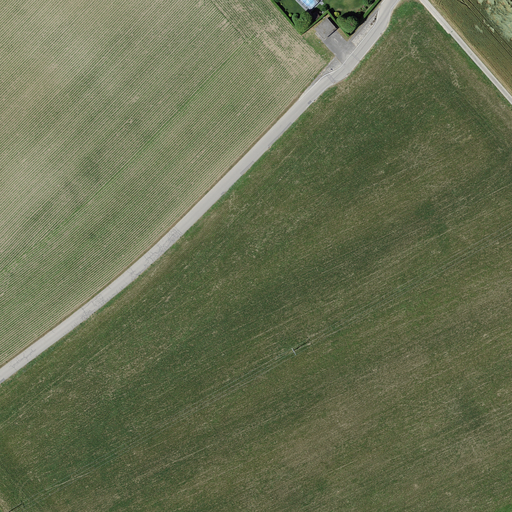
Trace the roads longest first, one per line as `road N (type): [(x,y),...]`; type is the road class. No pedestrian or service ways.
road 1 (unclassified): [(0,377),(153,255),(321,85),(341,75),(382,26),(392,0)]
road 2 (track): [(511,101),(423,0)]
